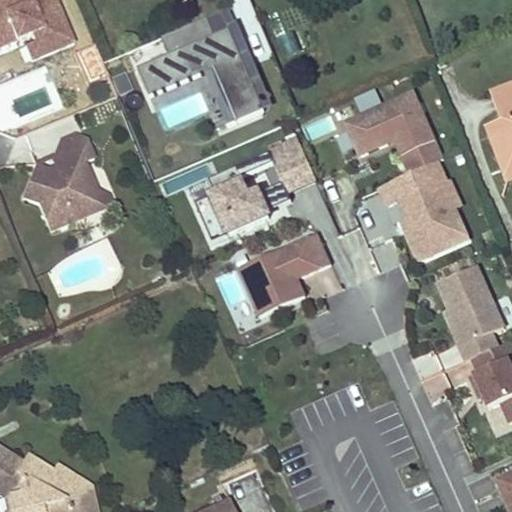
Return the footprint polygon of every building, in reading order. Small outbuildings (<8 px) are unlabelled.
[(75,45),(55,0),(0,0),(0,38),(12,33),(17,43),(23,41),(33,37),(42,59),(75,45)] [(271,108),(228,8),(206,18),(214,36),(229,30),(264,112),(271,108)] [(206,18),(151,41),(158,59),(127,73),(139,101),(195,78),(204,74),(227,127),(264,112),(229,30),(214,36),(206,18)] [(12,33),(0,38),(0,50),(17,43),(12,33)] [(23,41),(32,63),(42,59),(33,37),(23,41)] [(117,98),(132,93),(126,73),(111,78),(117,98)] [(227,127),(204,74),(195,78),(218,131),(227,127)] [(503,140),(494,144),(500,160),(509,157),(511,164),(511,84),(490,93),(502,123),(497,124),(503,140)] [(444,160),(414,94),(346,124),(360,157),(389,144),(386,139),(393,136),(395,141),(410,175),(438,163),(444,160)] [(497,124),(488,128),(494,144),(503,140),(497,124)] [(395,141),(393,136),(386,139),(389,144),(395,141)] [(86,166),(85,163),(93,160),(85,141),(72,137),(59,142),(54,158),(64,162),(67,171),(54,176),(36,169),(24,200),(40,206),(51,233),(86,219),(91,205),(100,201),(86,166)] [(298,141),(209,180),(215,196),(195,204),(207,230),(222,223),(228,237),(270,218),(267,213),(264,205),(288,194),(317,181),(298,141)] [(511,164),(509,157),(500,160),(509,183),(511,182),(511,164)] [(64,162),(54,158),(35,166),(36,169),(54,176),(67,171),(64,162)] [(469,240),(455,210),(448,213),(437,189),(448,184),(438,163),(410,175),(381,188),(389,207),(405,201),(416,226),(406,231),(420,261),(469,240)] [(264,205),(267,213),(291,202),(288,194),(264,205)] [(111,208),(107,198),(100,201),(91,205),(86,219),(111,208)] [(222,223),(207,230),(213,243),(228,237),(222,223)] [(305,298),(297,280),(332,265),(318,234),(238,270),(259,318),(305,298)] [(372,249),(383,272),(403,263),(392,239),(372,249)] [(493,305),(477,268),(437,285),(449,312),(464,346),(459,348),(466,363),(472,360),(497,349),(491,336),(504,329),(493,305)] [(237,330),(256,323),(235,270),(217,276),(237,330)] [(511,312),(506,299),(493,305),(504,329),(511,326),(511,312)] [(464,346),(449,312),(445,314),(459,348),(464,346)] [(511,373),(508,364),(511,362),(511,351),(508,344),(497,349),(472,360),(479,375),(471,379),(475,389),(481,391),(485,399),(490,411),(502,405),(511,425),(511,424),(511,373)] [(434,356),(417,358),(419,374),(436,372),(434,356)] [(485,399),(481,391),(475,389),(481,401),(485,399)] [(499,408),(486,414),(496,437),(510,431),(499,408)] [(95,511),(91,490),(58,469),(54,475),(29,460),(24,466),(0,451),(0,495),(11,503),(13,511),(95,511)] [(511,511),(511,476),(495,484),(507,511),(511,511)] [(233,511),(228,500),(201,511),(233,511)]
